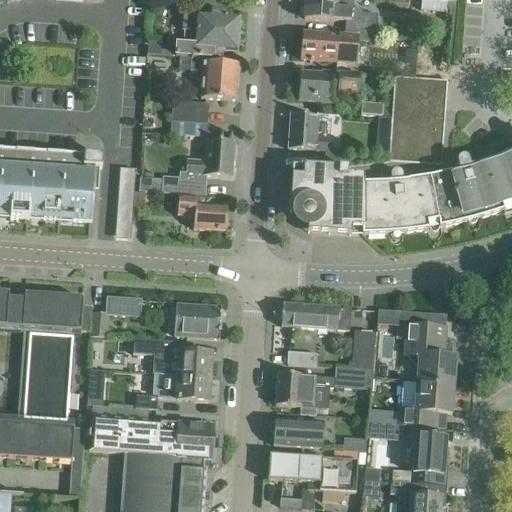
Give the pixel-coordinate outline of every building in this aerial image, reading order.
[(335,0),(305,0),(304,20),(345,23),(344,35),(375,37),(376,17),(361,16),(361,12),(335,10),(335,0)] [(455,4),(446,3),(445,19),(454,20),(455,4)] [(179,58),(208,60),(213,60),(214,51),(236,53),(238,20),(226,20),(226,14),(208,13),(208,18),(184,16),(183,31),(184,32),(183,46),(149,43),(148,55),(175,57),(179,58)] [(375,37),(344,35),(326,34),(325,37),(303,35),(301,61),(355,65),(356,42),(375,44),(375,37)] [(406,53),(405,67),(415,68),(416,54),(406,53)] [(208,60),(179,58),(178,71),(202,73),(200,100),(236,103),(239,67),(208,64),(208,60)] [(361,76),(342,75),(322,73),(321,77),(300,75),(298,102),(332,105),(333,90),(338,90),(337,95),(360,97),(361,76)] [(511,209),(511,152),(497,159),(475,167),(475,168),(470,169),(468,163),(466,160),(462,159),(459,160),(457,163),(457,167),(458,172),(453,173),(441,176),(447,82),(395,79),(388,184),(386,184),(363,185),(363,178),(347,177),(347,171),(303,168),(303,169),(292,169),(289,214),(300,215),(307,223),(308,223),(307,234),(351,237),(351,233),(362,233),(362,237),(376,236),(391,236),(390,228),(400,227),(400,235),(415,233),(429,231),(439,229),(453,227),(467,223),(477,221),(504,212),(511,209)] [(208,106),(172,104),(171,124),(207,126),(208,106)] [(361,104),(360,117),(383,118),(384,105),(361,104)] [(317,118),(310,117),(290,116),(288,151),(308,152),(330,154),(331,142),(315,141),(317,118)] [(379,140),(378,156),(389,156),(389,141),(379,140)] [(152,195),(179,196),(185,197),(205,199),(206,178),(231,179),(234,144),(207,142),(205,164),(187,163),(186,180),(166,179),(166,181),(139,180),(138,194),(152,195)] [(0,220),(14,221),(42,224),(70,225),(85,226),(101,228),(105,171),(113,172),(114,161),(106,161),(51,158),(8,155),(0,154),(0,220)] [(133,239),(135,169),(118,169),(116,238),(133,239)] [(138,194),(137,211),(151,212),(152,195),(138,194)] [(185,197),(179,196),(177,217),(194,218),(193,231),(225,233),(227,208),(210,207),(211,199),(205,199),(185,197)] [(23,427),(45,429),(63,430),(70,333),(81,334),(83,300),(24,296),(24,301),(8,300),(9,294),(0,293),(0,327),(6,328),(22,329),(29,330),(23,427)] [(106,300),(105,315),(109,316),(109,317),(140,319),(141,302),(110,300),(106,300)] [(221,310),(177,306),(175,338),(219,341),(221,310)] [(349,333),(351,311),(283,306),(281,328),(349,333)] [(92,314),(90,338),(107,340),(107,335),(109,317),(109,316),(105,315),(92,314)] [(418,358),(416,385),(453,388),(455,359),(443,359),(446,330),(407,327),(404,357),(418,358)] [(351,370),(373,372),(376,334),(354,333),(351,370)] [(133,341),(132,356),(154,358),(153,376),(159,376),(178,378),(210,380),(212,355),(192,354),(186,354),(186,345),(160,343),(154,343),(137,341),(137,342),(133,341)] [(288,353),(287,367),(317,369),(318,355),(288,353)] [(278,376),(275,407),(295,409),(300,409),(300,417),(315,418),(316,412),(322,412),(323,390),(372,392),(373,372),(351,370),(335,369),(334,380),(312,378),(297,377),(278,376)] [(157,399),(157,400),(164,401),(176,402),(188,403),(208,404),(210,380),(178,378),(159,376),(157,399)] [(451,416),(453,388),(416,385),(414,412),(400,411),(399,424),(438,427),(439,415),(451,416)] [(87,396),(87,407),(103,408),(103,397),(87,396)] [(135,398),(134,410),(156,411),(157,399),(135,398)] [(88,453),(125,455),(176,459),(175,460),(181,461),(203,462),(211,463),(213,428),(104,420),(104,409),(92,408),(88,453)] [(370,411),(369,426),(379,427),(382,427),(383,414),(383,412),(370,411)] [(273,447),(293,448),(322,450),(324,424),(308,423),(294,422),(274,421),(274,425),(271,427),(271,432),(274,435),(273,447)] [(0,459),(13,460),(16,426),(0,425),(0,459)] [(42,462),(45,429),(23,427),(16,426),(13,460),(42,462)] [(369,426),(368,441),(378,442),(379,427),(369,426)] [(63,430),(45,429),(42,462),(71,464),(74,431),(63,430)] [(447,477),(443,476),(445,440),(415,438),(412,474),(393,473),(392,485),(446,489),(447,477)] [(344,440),(343,453),(366,454),(367,441),(344,440)] [(269,457),(267,482),(287,483),(308,484),(308,491),(302,491),(302,501),(301,510),(313,511),(314,493),(356,495),(357,466),(358,455),(358,454),(333,453),(333,457),(333,461),(328,461),(289,458),(269,457)] [(358,455),(357,466),(365,467),(366,455),(358,454),(358,455)] [(176,459),(125,455),(120,511),(177,511),(181,461),(175,460),(176,459)] [(203,469),(203,462),(181,461),(177,511),(203,511),(206,470),(203,469)] [(445,500),(446,489),(392,485),(391,485),(390,496),(397,497),(395,511),(440,511),(441,500),(445,500)] [(0,495),(0,511),(1,511),(2,497),(23,498),(23,497),(0,495)] [(281,500),(280,509),(292,510),(293,501),(281,500)]
